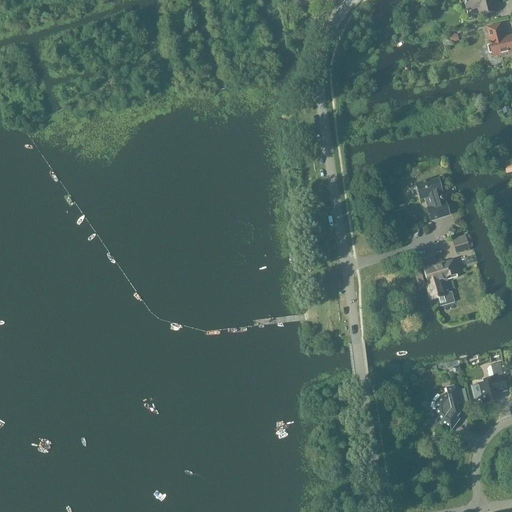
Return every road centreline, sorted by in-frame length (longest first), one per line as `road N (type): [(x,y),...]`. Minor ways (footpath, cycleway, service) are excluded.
road 1 (residential): [(344,266),(319,62),(351,0)]
road 2 (residential): [(382,511),(344,266)]
